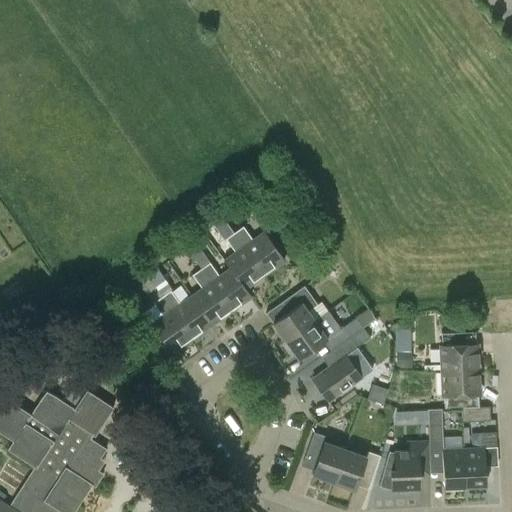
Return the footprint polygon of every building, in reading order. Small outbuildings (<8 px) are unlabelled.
[(263,230),(252,238),(243,226),(235,232),(264,274),(284,259),(263,230)] [(234,251),(224,258),(245,288),(264,274),(235,232),(225,239),(234,251)] [(202,251),(193,257),(201,267),(209,261),(202,251)] [(209,261),(201,267),(231,310),(251,296),(245,288),(224,258),(223,259),(229,267),(218,275),(209,261)] [(200,287),(190,294),(211,324),(231,310),(201,267),(191,274),(200,287)] [(153,280),(152,280),(159,292),(169,285),(158,268),(149,274),(153,280)] [(172,352),(192,338),(162,296),(159,292),(152,280),(148,275),(138,282),(155,306),(144,314),(172,352)] [(272,321),(285,340),(327,310),(321,301),(318,303),(304,285),(266,313),(272,321)] [(190,294),(179,302),(171,290),(162,296),(192,338),(211,324),(190,294)] [(355,317),(362,327),(374,318),(367,308),(355,317)] [(298,358),(323,340),(330,350),(350,337),(363,328),(362,327),(355,317),(340,328),(327,310),(285,340),(298,358)] [(441,333),(441,345),(439,345),(440,368),(478,367),(477,343),(475,343),(475,331),(441,333)] [(361,377),(345,354),(356,347),(350,337),(330,350),(322,356),(329,366),(312,378),(328,400),(361,377)] [(395,368),(411,367),(411,366),(414,366),(414,359),(411,359),(411,350),(407,350),(407,342),(396,342),(396,350),(395,350),(395,368)] [(443,394),(443,396),(401,397),(401,406),(441,404),(441,402),(443,402),(444,407),(461,407),(478,406),(478,393),(479,393),(478,367),(440,368),(441,394),(443,394)] [(395,389),(371,380),(366,395),(390,404),(395,389)] [(16,511),(14,510),(0,501),(0,511),(61,511),(62,511),(72,511),(74,511),(91,484),(94,486),(103,472),(98,469),(104,460),(100,457),(106,448),(90,437),(92,433),(94,435),(104,420),(113,407),(86,389),(74,407),(46,389),(30,412),(2,394),(0,398),(0,431),(12,440),(7,448),(36,467),(37,466),(47,473),(35,492),(29,487),(17,505),(26,511),(25,511),(16,511)] [(489,405),(478,406),(461,407),(461,420),(490,419),(489,405)] [(428,443),(442,442),(440,408),(427,409),(428,440),(428,443)] [(380,485),(390,488),(419,487),(418,475),(429,475),(429,467),(428,440),(427,409),(420,409),(421,423),(415,424),(416,439),(405,440),(406,449),(394,450),(394,451),(388,452),(378,486),(379,486),(380,485)] [(344,448),(324,441),(326,435),(313,430),(300,464),(313,469),(311,473),(332,481),(344,448)] [(484,446),(462,447),(464,485),(486,485),(484,446)] [(442,486),(464,485),(462,447),(442,448),(441,448),(442,470),(442,472),(442,486)] [(367,451),(365,455),(344,448),(332,481),(354,488),(355,484),(368,488),(379,455),(367,451)]
